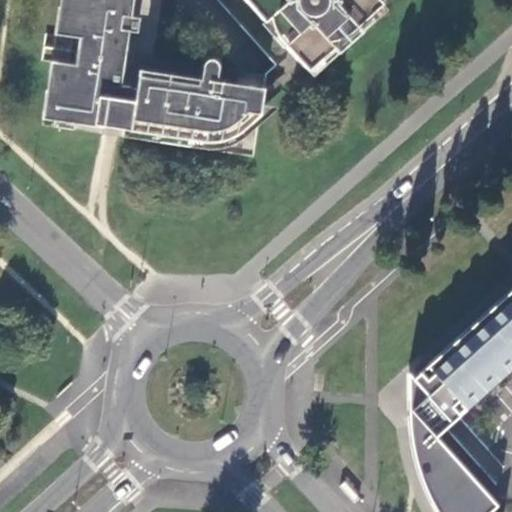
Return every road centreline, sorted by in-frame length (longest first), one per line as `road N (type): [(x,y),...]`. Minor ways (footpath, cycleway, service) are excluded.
road 1 (secondary): [(511,105),(226,331)]
road 2 (secondary): [(260,370),(511,107)]
road 3 (residential): [(150,340),(0,200)]
road 4 (secondary): [(132,418),(37,511)]
road 5 (tertiary): [(331,511),(259,414)]
